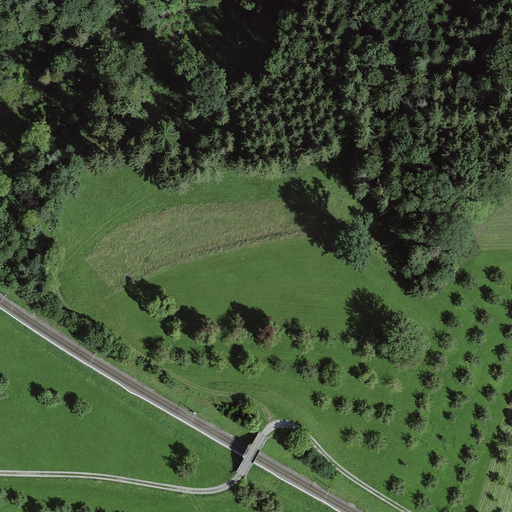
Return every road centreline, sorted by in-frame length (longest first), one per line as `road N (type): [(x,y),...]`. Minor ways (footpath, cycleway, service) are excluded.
road 1 (track): [(407,511),(288,424),(269,429),(240,476),(220,489),(0,473)]
road 2 (track): [(83,242),(55,275),(63,304),(177,377),(265,404),(276,425)]
